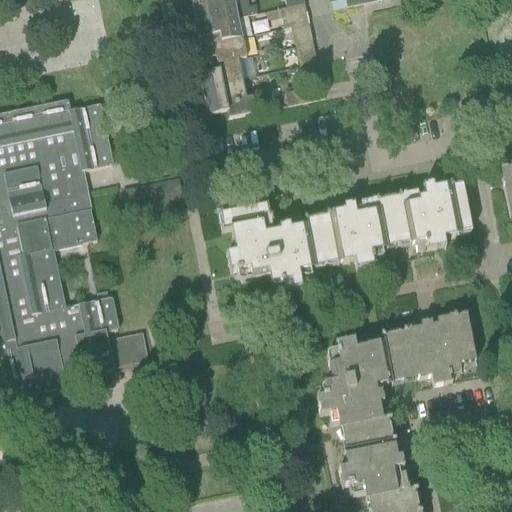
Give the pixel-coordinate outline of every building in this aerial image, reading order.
[(99,0),(86,0),(58,3),(66,68),(107,63),(99,0)] [(232,0),(210,5),(208,0),(199,0),(190,2),(192,15),(186,16),(188,22),(212,17),(214,25),(255,17),(253,10),(247,11),(244,0),(232,3),(232,0)] [(332,14),(360,8),(358,0),(356,0),(344,3),(344,1),(329,4),(332,14)] [(282,32),(307,26),(303,7),(278,12),(282,32)] [(236,22),(255,18),(255,17),(214,25),(212,17),(188,22),(192,43),(217,37),(218,45),(240,40),(236,22)] [(291,37),(308,34),(307,26),(282,32),(282,33),(289,31),(291,37)] [(240,40),(218,45),(217,37),(192,43),(192,44),(198,43),(202,62),(206,62),(208,68),(244,60),(240,40)] [(295,57),(313,54),(311,46),(293,50),(295,57)] [(237,64),(245,62),(244,60),(208,68),(209,76),(197,79),(201,99),(220,95),(219,88),(241,83),(237,64)] [(251,101),(245,102),(241,83),(219,88),(220,95),(201,99),(206,120),(225,116),(227,123),(254,117),(251,101)] [(286,110),(323,102),(320,88),(283,96),(286,110)] [(0,388),(11,387),(14,401),(65,390),(63,383),(81,380),(112,373),(113,373),(105,336),(116,334),(109,302),(63,312),(51,255),(84,248),(81,237),(93,235),(85,196),(85,194),(83,194),(66,198),(61,175),(79,171),(80,176),(111,170),(110,167),(98,108),(69,115),(67,105),(0,119),(0,388)] [(511,168),(508,169),(508,171),(498,173),(508,221),(511,219),(511,168)] [(126,219),(184,217),(183,186),(124,189),(126,219)] [(461,188),(451,190),(449,188),(443,189),(443,191),(432,193),(431,189),(421,191),(423,200),(417,201),(416,196),(404,199),(404,197),(387,200),(397,252),(423,247),(424,256),(444,252),(442,243),(458,240),(458,238),(470,235),(461,188)] [(381,255),(397,252),(387,200),(369,204),(370,206),(342,211),(342,216),(332,218),(331,216),(302,222),(304,230),(299,231),(299,233),(289,235),(287,229),(277,231),(278,236),(272,237),(269,227),(271,226),(270,219),(267,219),(265,209),(218,219),(221,230),(218,231),(220,237),(230,235),(234,257),(225,259),(229,278),(237,276),(239,286),(267,281),(269,290),(279,288),(281,296),(300,293),(298,283),(310,281),(308,274),(352,265),(354,274),(373,271),(372,262),(382,260),(381,255)] [(84,248),(95,245),(93,235),(81,237),(84,248)] [(465,319),(455,321),(453,319),(447,320),(447,322),(435,324),(436,329),(430,330),(429,325),(419,328),(420,332),(409,334),(408,333),(391,336),(401,384),(412,381),(413,386),(425,383),(425,382),(429,381),(431,391),(450,387),(449,378),(459,377),(458,372),(463,371),(462,369),(474,366),(465,319)] [(390,386),(401,384),(391,336),(379,338),(381,346),(376,347),(376,349),(354,353),(352,345),(333,348),(335,357),(325,359),(330,387),(321,389),(323,399),(315,401),(318,420),(327,418),(329,430),(336,428),(340,446),(389,435),(387,425),(389,424),(389,422),(381,424),(380,419),(379,419),(377,408),(382,407),(380,397),(375,398),(373,392),(384,390),(385,391),(390,390),(390,386)] [(393,444),(391,445),(389,435),(340,446),(346,472),(336,474),(340,493),(349,491),(351,502),(363,499),(365,511),(381,511),(415,505),(413,496),(416,495),(415,493),(407,494),(406,489),(405,490),(403,478),(398,479),(397,473),(402,472),(400,461),(395,462),(393,452),(395,451),(393,444)]
